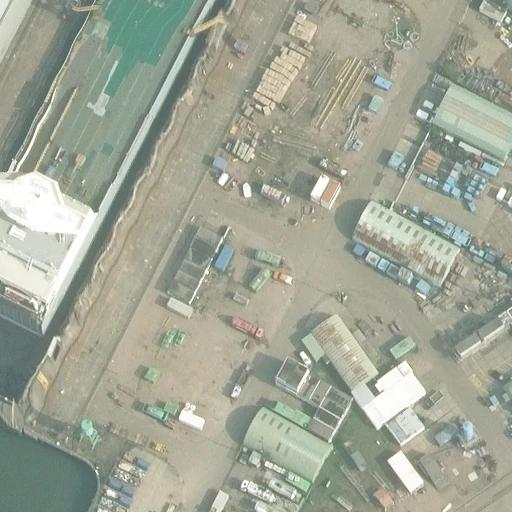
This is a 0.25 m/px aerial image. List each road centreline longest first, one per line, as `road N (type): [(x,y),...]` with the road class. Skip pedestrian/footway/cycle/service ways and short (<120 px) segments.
road 1 (unknown): [(179,178),(324,264)]
road 2 (unknown): [(374,159),(511,238)]
